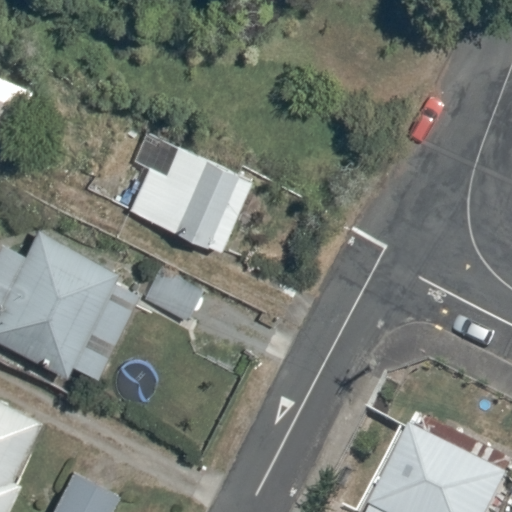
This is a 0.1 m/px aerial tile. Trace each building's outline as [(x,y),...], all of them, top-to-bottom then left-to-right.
[(0,117),(19,125),(32,92),(0,79),(0,117)] [(226,249),(256,178),(149,133),(136,164),(149,169),(132,210),(226,249)] [(42,231),(29,255),(4,242),(0,249),(0,338),(71,375),(77,363),(102,376),(144,295),(119,282),(124,273),(42,231)] [(164,270),(149,298),(191,321),(206,294),(164,270)] [(0,511),(9,511),(25,482),(16,478),(46,420),(0,396),(0,511)] [(511,476),(422,434),(383,511),(498,511),(511,484),(511,476)] [(114,511),(123,495),(76,472),(56,511),(114,511)]
